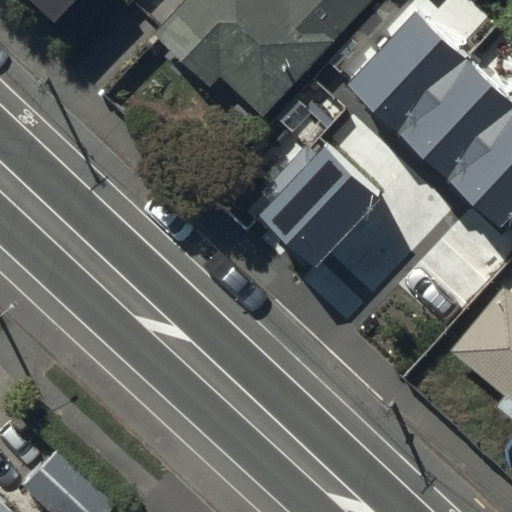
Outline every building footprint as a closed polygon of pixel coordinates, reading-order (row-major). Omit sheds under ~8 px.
[(74,0),(37,0),(58,18),(74,0)] [(287,0),(283,5),(277,0),(199,0),(160,40),(212,90),(225,76),(266,116),(378,0),(287,0)] [(421,24),(358,90),(406,136),(470,70),(421,24)] [(511,109),(470,70),(406,136),(458,185),(511,129),(511,109)] [(313,82),(275,121),(320,167),(359,129),(313,82)] [(511,129),(458,185),(510,233),(511,230),(511,129)] [(333,158),(269,225),(318,271),(381,204),(333,158)] [(511,305),(505,300),(461,354),(504,390),(496,400),(511,412),(511,305)] [(94,511),(114,490),(56,440),(23,478),(61,511),(94,511)] [(0,511),(21,511),(0,491),(0,511)]
